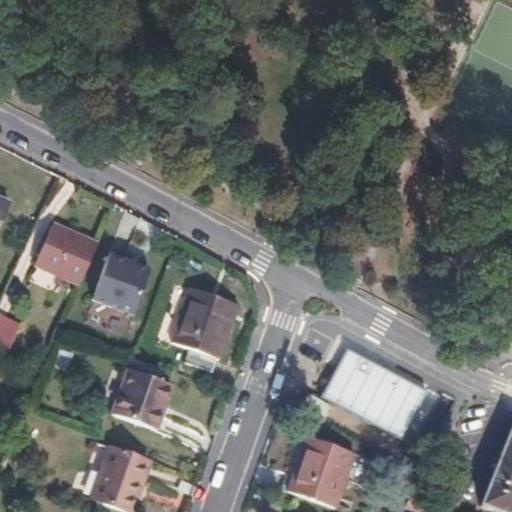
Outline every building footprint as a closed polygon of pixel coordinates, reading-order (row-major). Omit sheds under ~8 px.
[(0,226),(9,207),(0,203),(0,226)] [(94,245),(50,224),(33,263),(77,283),(94,245)] [(129,315),(146,270),(105,255),(88,300),(129,315)] [(232,316),(185,300),(171,341),(190,349),(186,361),(214,370),(232,316)] [(0,330),(6,318),(0,315),(0,349),(4,351),(10,338),(0,334),(0,330)] [(453,394),(351,347),(315,424),(413,473),(453,394)] [(167,387),(124,371),(108,417),(149,432),(167,387)] [(511,511),(511,428),(508,426),(477,504),(496,511),(511,511)] [(351,457),(304,440),(284,494),(331,511),(351,457)] [(125,511),(143,464),(106,449),(86,500),(119,511),(125,511)]
